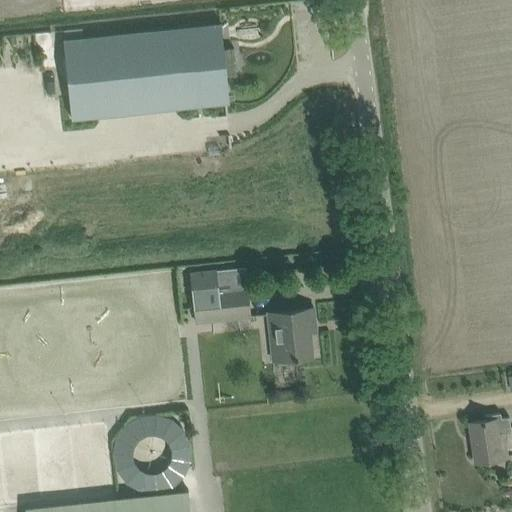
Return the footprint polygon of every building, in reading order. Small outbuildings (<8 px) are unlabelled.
[(189,25),(63,38),(72,118),(229,101),(227,75),(237,74),(234,46),(224,47),(221,22),(189,25)] [(81,27),(63,29),(64,38),(82,36),(81,27)] [(173,231),(167,197),(168,196),(164,175),(141,179),(151,235),(173,231)] [(274,250),(274,236),(231,237),(231,250),(274,250)] [(245,267),(189,273),(193,322),(250,316),(245,267)] [(309,323),(315,323),(314,307),(268,311),(273,359),(313,355),(309,323)] [(486,419),(469,422),(475,461),(507,456),(504,433),(511,432),(509,416),(501,417),(500,412),(485,414),(486,419)] [(25,506),(25,511),(190,511),(188,489),(25,506)]
